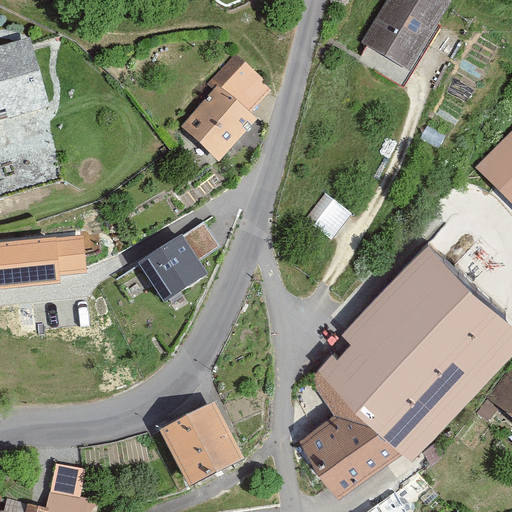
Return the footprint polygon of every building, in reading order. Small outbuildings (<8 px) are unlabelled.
[(393,0),(366,47),(413,74),(453,5),(443,0),(393,0)] [(0,119),(50,107),(34,44),(0,53),(0,119)] [(223,169),(262,125),(239,105),(264,76),(238,54),(209,88),(218,95),(183,134),(223,169)] [(511,140),(480,171),(511,204),(511,140)] [(333,246),(355,218),(324,194),(303,222),(333,246)] [(140,264),(165,301),(205,275),(196,263),(220,246),(203,221),(140,264)] [(84,234),(0,241),(0,286),(60,282),(59,274),(87,271),(84,234)] [(511,357),(511,313),(434,239),(345,335),(354,345),(341,358),(335,351),(315,376),(338,415),(306,437),(345,494),(410,448),(420,457),(511,357)] [(511,374),(490,403),(511,420),(511,374)] [(250,464),(219,408),(163,438),(193,494),(250,464)] [(1,505),(0,509),(0,511),(93,511),(96,503),(82,501),(88,471),(56,465),(49,511),(2,501),(1,505)]
